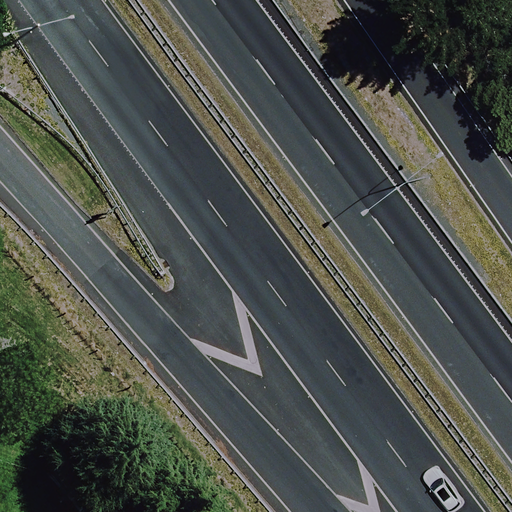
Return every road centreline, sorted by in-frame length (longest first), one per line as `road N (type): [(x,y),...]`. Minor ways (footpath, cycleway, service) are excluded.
road 1 (motorway): [(453,511),(78,0)]
road 2 (motorway): [(221,0),(511,389)]
road 3 (motorway): [(313,511),(0,153)]
road 4 (motorway): [(382,0),(511,201)]
